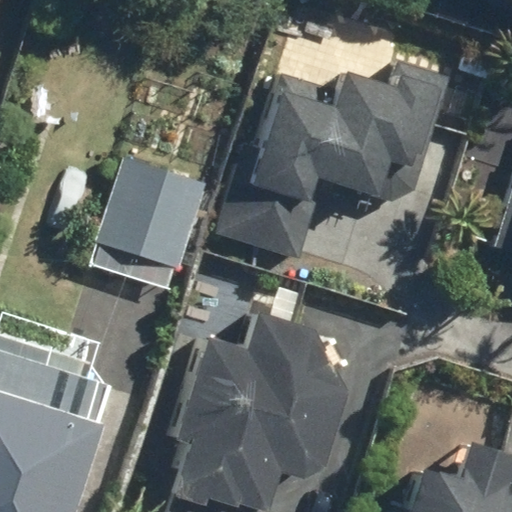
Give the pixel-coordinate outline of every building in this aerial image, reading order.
[(511,0),(453,0),(511,18),(511,0)] [(202,232),(284,257),(308,177),(368,195),(378,160),(406,168),(435,73),(383,58),(376,82),(333,69),(327,90),(269,72),(247,145),(230,139),(202,232)] [(480,243),(511,252),(511,154),(509,153),(480,243)] [(87,242),(167,267),(194,182),(114,157),(87,242)] [(257,509),(268,471),(289,477),(310,467),(334,387),(300,327),(245,310),(234,345),(194,333),(163,434),(176,438),(161,486),(224,506),(226,499),(257,509)] [(0,511),(65,511),(94,419),(0,390),(0,511)] [(511,511),(511,493),(494,488),(504,453),(460,439),(448,476),(408,464),(392,511),(511,511)]
